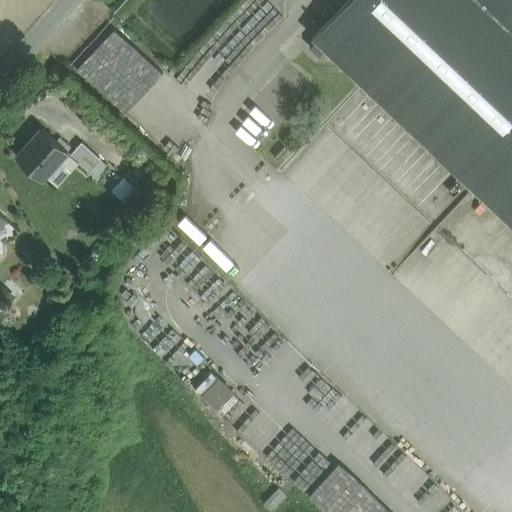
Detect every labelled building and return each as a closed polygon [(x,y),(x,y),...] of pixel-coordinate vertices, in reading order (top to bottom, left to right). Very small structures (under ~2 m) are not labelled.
[(511,0),(346,0),(313,36),(314,37),(310,42),(310,47),(319,55),(323,55),(328,50),(474,188),(511,148),(511,0)] [(42,127),(28,143),(29,144),(18,156),(17,155),(16,155),(42,179),(68,150),(42,127)] [(101,158),(82,141),(70,154),(89,170),(101,158)] [(511,148),(474,188),(511,223),(511,148)] [(287,495),(278,487),(263,503),(272,511),(287,495)]
